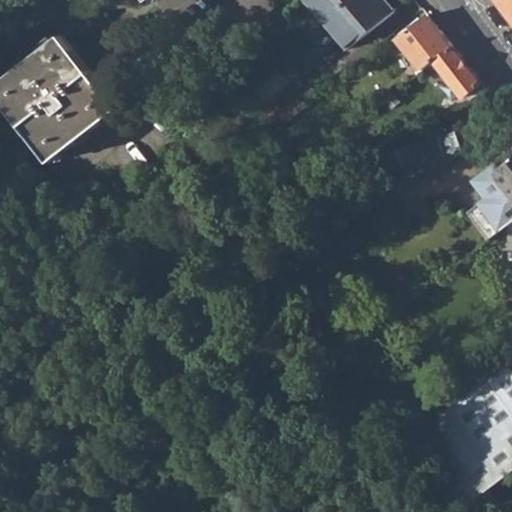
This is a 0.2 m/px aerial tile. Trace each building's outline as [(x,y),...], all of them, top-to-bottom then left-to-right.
[(385,0),(299,0),(288,13),(324,54),(342,40),(348,48),(395,11),(385,0)] [(511,0),(499,0),(511,17),(511,0)] [(429,14),(397,39),(422,71),(436,60),(454,46),(429,14)] [(64,36),(0,85),(0,94),(53,162),(121,109),(64,36)] [(454,46),(436,60),(464,97),(483,82),(454,46)] [(465,131),(376,159),(378,167),(370,169),(374,185),(383,182),(384,185),(441,167),(448,154),(463,150),(461,141),(467,139),(465,131)] [(511,160),(497,172),(495,169),(480,181),(495,200),(471,219),(489,241),(504,229),(511,223),(511,160)] [(511,361),(412,438),(465,509),(511,473),(511,361)]
